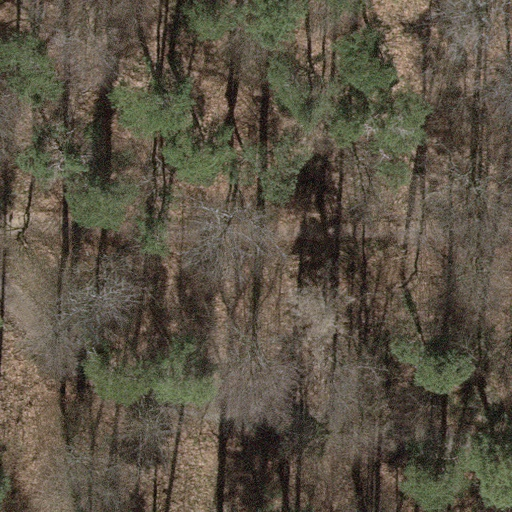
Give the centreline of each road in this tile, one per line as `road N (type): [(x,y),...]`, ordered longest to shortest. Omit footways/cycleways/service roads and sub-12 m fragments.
road 1 (track): [(511,442),(160,400),(45,334),(0,275)]
road 2 (track): [(0,251),(511,217)]
